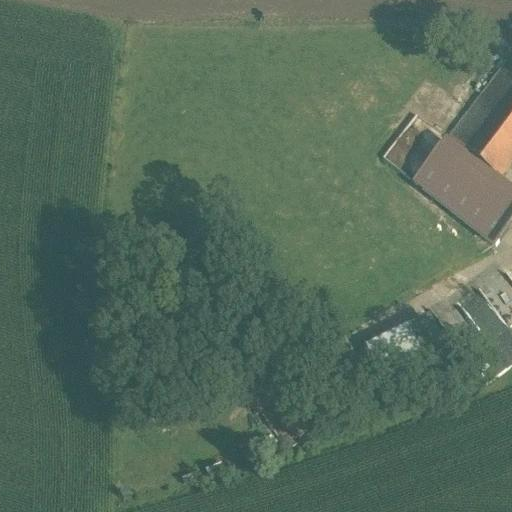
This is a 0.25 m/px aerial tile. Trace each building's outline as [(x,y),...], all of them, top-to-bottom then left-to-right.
[(511,64),(510,63),(449,142),(499,180),(511,163),(511,64)] [(511,235),(511,193),(488,175),(464,207),(507,242),(511,235)] [(443,345),(430,316),(415,322),(428,352),(443,345)] [(410,331),(373,350),(387,378),(424,359),(410,331)] [(351,362),(330,374),(338,387),(359,375),(351,362)]
